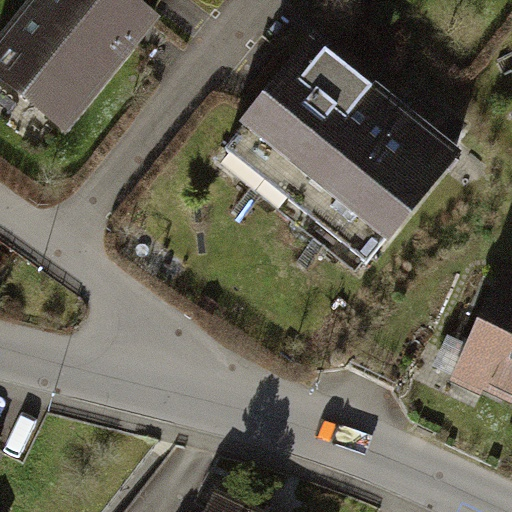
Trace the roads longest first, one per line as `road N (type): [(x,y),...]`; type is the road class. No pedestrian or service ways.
road 1 (residential): [(484,511),(345,449),(149,386)]
road 2 (residential): [(65,248),(264,0)]
road 3 (residential): [(65,248),(138,325),(149,386)]
road 4 (residential): [(149,386),(0,351)]
